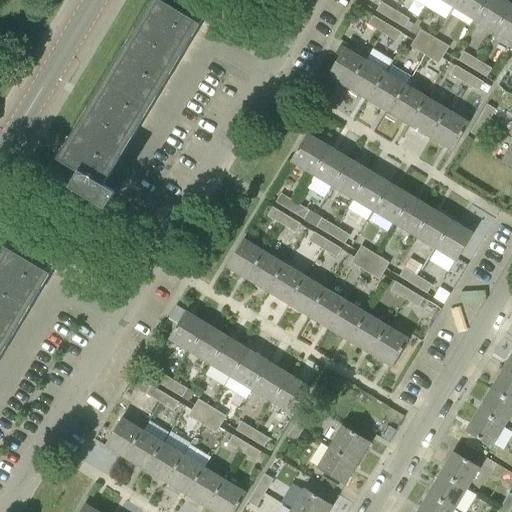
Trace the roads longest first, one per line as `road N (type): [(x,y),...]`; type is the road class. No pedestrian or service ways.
road 1 (residential): [(4,511),(311,0)]
road 2 (residential): [(368,511),(511,270)]
road 3 (tertiary): [(0,155),(94,0)]
